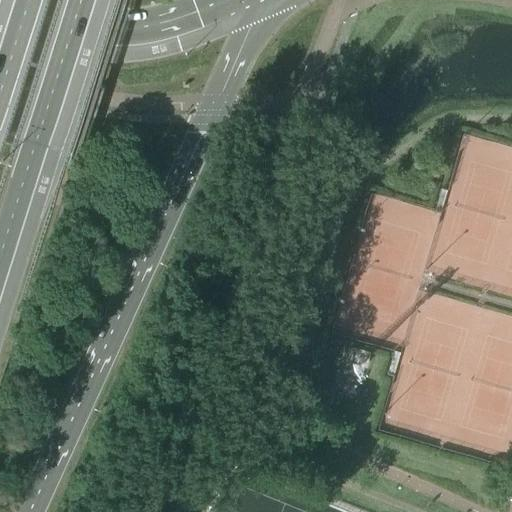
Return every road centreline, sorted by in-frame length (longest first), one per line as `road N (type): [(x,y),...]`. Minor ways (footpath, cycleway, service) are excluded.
road 1 (primary): [(35,511),(262,0)]
road 2 (secondary): [(0,13),(69,38),(135,40),(259,0)]
road 3 (primary): [(0,254),(78,0)]
